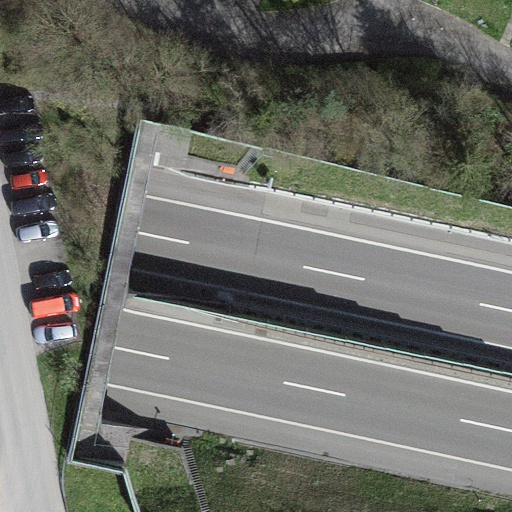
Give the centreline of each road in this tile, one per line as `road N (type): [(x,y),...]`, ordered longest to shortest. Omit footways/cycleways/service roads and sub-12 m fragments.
road 1 (motorway): [(0,329),(511,435)]
road 2 (motorway): [(511,308),(0,203)]
road 3 (residential): [(167,0),(248,38),(309,39),(384,19),(511,69)]
road 4 (residential): [(0,355),(30,511)]
